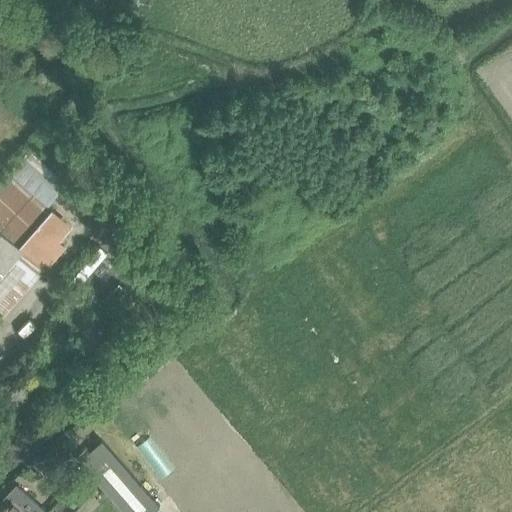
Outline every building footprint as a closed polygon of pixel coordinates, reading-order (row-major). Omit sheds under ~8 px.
[(78,0),(104,9),(107,0),(78,0)] [(117,0),(113,13),(142,23),(151,0),(117,0)] [(99,68),(89,79),(96,86),(107,75),(99,68)] [(249,305),(105,413),(179,511),(346,511),(496,400),(495,398),(511,385),(511,186),(470,131),(245,300),(249,305)] [(0,317),(64,246),(58,240),(71,225),(11,172),(0,184),(0,317)] [(108,314),(128,291),(119,283),(98,306),(108,314)] [(67,330),(89,305),(74,292),(52,318),(67,330)] [(375,511),(511,511),(511,410),(441,464),(440,463),(375,511)] [(123,511),(153,511),(160,506),(102,440),(79,461),(123,511)] [(54,479),(68,493),(86,475),(71,461),(54,479)] [(92,488),(95,485),(87,477),(66,500),(78,511),(90,511),(101,501),(93,493),(95,490),(92,488)] [(7,506),(0,511),(46,511),(47,511),(17,483),(1,500),(7,506)]
